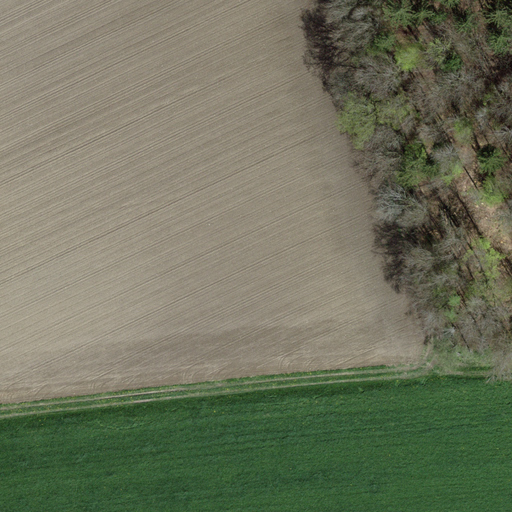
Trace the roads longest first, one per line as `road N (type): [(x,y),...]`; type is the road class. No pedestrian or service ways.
road 1 (track): [(0,422),(445,356)]
road 2 (track): [(343,0),(445,356)]
